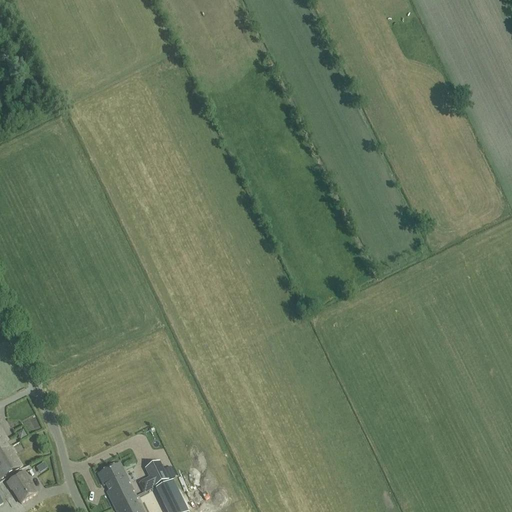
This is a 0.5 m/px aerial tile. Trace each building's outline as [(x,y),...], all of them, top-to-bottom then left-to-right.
[(9,441),(0,428),(0,427),(0,475),(3,480),(22,467),(14,455),(16,454),(12,447),(9,449),(6,444),(9,441)] [(28,444),(33,455),(44,450),(39,438),(28,444)] [(155,487),(169,481),(160,463),(146,469),(150,478),(151,480),(145,482),(150,491),(154,489),(155,488),(155,487)] [(127,481),(119,464),(98,475),(103,485),(106,484),(109,490),(106,491),(115,508),(136,497),(135,495),(134,496),(132,492),(134,491),(130,485),(129,486),(128,484),(129,483),(128,480),(127,481)] [(37,494),(30,483),(30,482),(25,473),(7,484),(12,491),(21,504),(37,494)] [(155,488),(154,489),(165,511),(184,511),(185,511),(170,481),(155,488)] [(143,511),(140,504),(138,505),(136,500),(137,499),(136,497),(115,508),(116,511),(143,511)]
